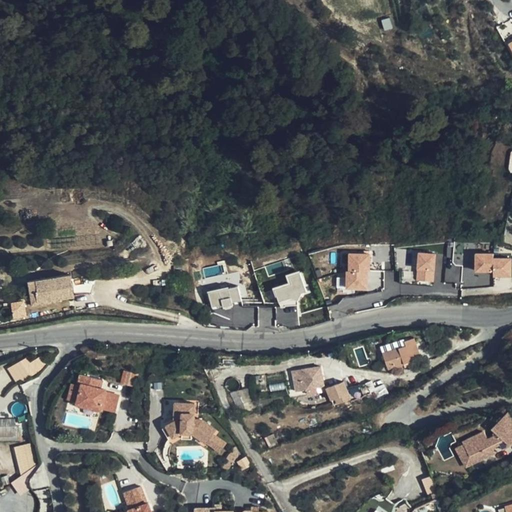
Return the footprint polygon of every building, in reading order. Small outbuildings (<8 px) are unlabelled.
[(349,289),(372,288),(371,249),(347,250),(349,289)] [(436,280),(437,250),(419,249),(418,280),(436,280)] [(494,271),(494,275),(511,274),(511,255),(495,256),(495,250),(476,251),(476,271),(494,271)] [(463,282),(467,282),(466,251),(454,252),(455,264),(463,264),(463,282)] [(270,276),(291,268),(288,258),(266,266),(270,276)] [(287,273),(290,281),(274,286),(281,306),(302,299),(300,293),(309,290),(302,268),(287,273)] [(75,299),(71,275),(30,280),(35,307),(39,306),(38,301),(60,298),(61,301),(75,299)] [(211,288),(212,305),(247,302),(246,285),(211,288)] [(404,360),(418,355),(412,335),(400,338),(401,344),(378,352),(385,367),(404,360)] [(325,388),(320,367),(302,370),(306,392),(325,388)] [(126,369),(123,381),(137,385),(140,373),(126,369)] [(0,392),(4,398),(20,387),(27,382),(18,370),(11,375),(8,371),(0,376),(0,392)] [(83,371),(79,385),(83,385),(79,402),(78,405),(99,411),(100,408),(117,413),(122,395),(108,391),(109,387),(103,385),(106,376),(83,371)] [(370,398),(386,391),(383,384),(373,388),(369,381),(364,383),(370,398)] [(83,385),(79,385),(73,383),(69,400),(79,402),(83,385)] [(349,396),(344,383),(325,390),(330,402),(349,396)] [(176,419),(168,424),(174,436),(183,431),(195,431),(209,443),(216,434),(219,430),(204,418),(201,422),(196,418),(196,402),(177,401),(176,419)] [(388,411),(392,421),(403,416),(399,407),(388,411)] [(486,430),(464,439),(466,443),(475,462),(496,452),(493,445),(500,442),(503,449),(511,444),(511,414),(509,411),(492,427),(499,433),(489,438),(486,430)] [(25,439),(25,430),(14,429),(14,423),(0,423),(0,441),(15,441),(25,439)] [(195,431),(183,431),(182,439),(193,440),(195,431)] [(228,444),(216,434),(209,443),(221,453),(228,444)] [(31,442),(14,445),(20,477),(16,478),(19,491),(38,488),(31,442)] [(466,443),(459,446),(467,465),(475,462),(466,443)] [(247,456),(239,460),(243,469),(252,464),(247,456)] [(433,475),(424,478),(428,493),(437,490),(433,475)] [(153,511),(151,503),(149,504),(143,485),(125,491),(132,510),(127,511),(153,511)]
